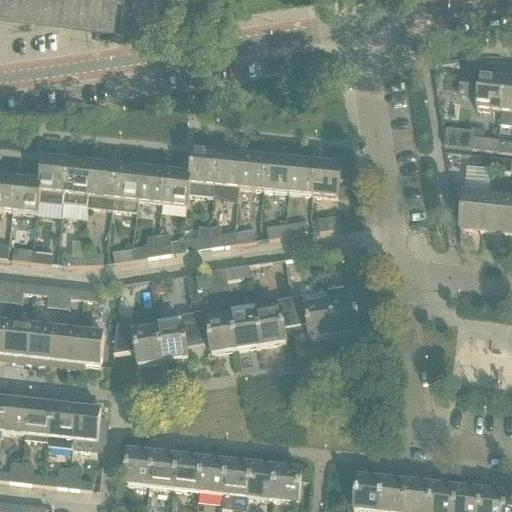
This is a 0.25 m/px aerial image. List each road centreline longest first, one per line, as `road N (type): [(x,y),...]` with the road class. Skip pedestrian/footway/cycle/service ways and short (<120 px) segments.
road 1 (residential): [(511,454),(420,443),(393,276)]
road 2 (residential): [(393,276),(358,26)]
road 3 (tertiary): [(134,60),(358,26)]
road 4 (tertiary): [(358,26),(511,2)]
road 5 (tertiary): [(0,78),(134,60)]
